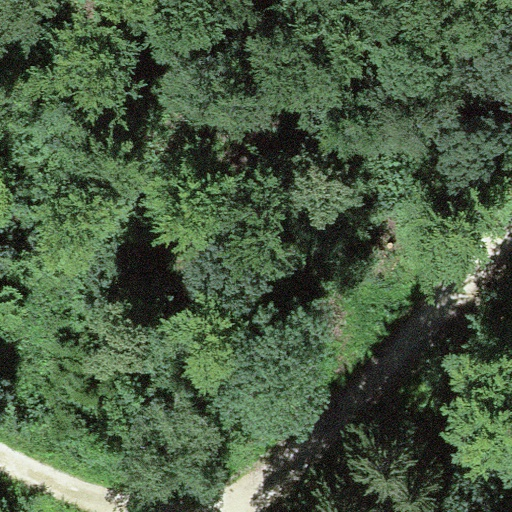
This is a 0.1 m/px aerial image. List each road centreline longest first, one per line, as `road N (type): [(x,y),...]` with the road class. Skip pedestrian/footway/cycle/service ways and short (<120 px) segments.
road 1 (track): [(234,511),(511,229)]
road 2 (track): [(0,468),(107,506),(158,511)]
